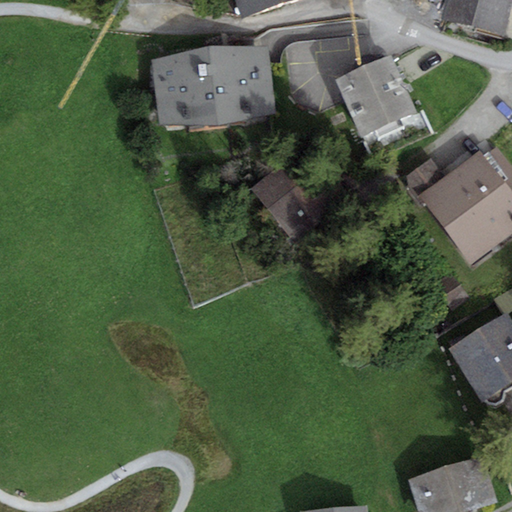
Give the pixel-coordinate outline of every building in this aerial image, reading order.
[(293,0),(232,0),(240,20),(293,0)] [(511,0),(419,0),(434,4),(435,0),(445,0),(440,19),(505,38),(511,0)] [(209,45),(150,61),(158,126),(218,124),(277,112),(269,47),(209,45)] [(418,112),(392,54),(381,58),(373,53),(364,53),(357,59),(355,70),(335,79),(361,137),(418,112)] [(484,156),(480,150),(445,176),(432,159),(407,175),(410,190),(415,198),(421,195),(473,263),(511,233),(511,192),(510,190),(511,189),(511,168),(495,147),(484,156)] [(314,204),(281,166),(251,189),(293,236),(307,223),(316,227),(348,200),(335,186),(314,204)] [(434,286),(451,311),(468,300),(451,274),(434,286)] [(511,288),(494,299),(503,315),(511,309),(511,288)] [(511,318),(508,312),(449,348),(481,401),(511,382),(511,318)] [(485,456),(411,480),(421,511),(468,511),(500,502),(485,456)]
